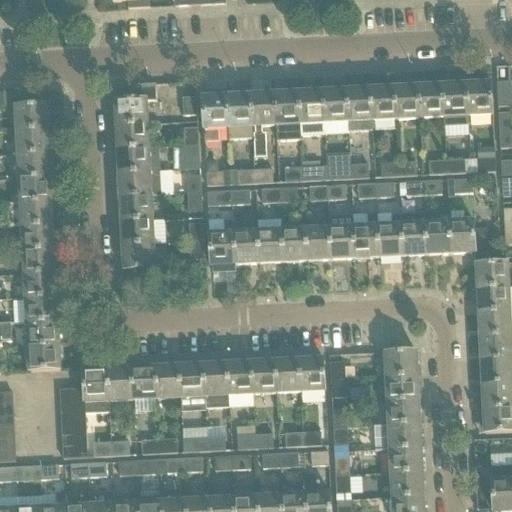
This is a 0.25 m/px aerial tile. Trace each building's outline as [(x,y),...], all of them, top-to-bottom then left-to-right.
[(112,0),(113,4),(127,3),(128,11),(150,10),(149,0),(112,0)] [(186,0),(173,0),(174,8),(187,8),(186,0)] [(476,85),(467,86),(469,119),(493,118),(492,89),(491,85),(491,79),(476,79),(476,85)] [(452,87),(443,87),(443,89),(445,120),(445,127),(445,129),(469,128),(469,126),(469,119),(467,86),(453,86),(453,84),(452,84),(452,87)] [(511,84),(497,84),(498,109),(511,108),(511,97),(511,84)] [(115,119),(116,128),(147,126),(146,102),(156,101),(155,85),(135,87),(121,103),(115,103),(115,118),(113,118),(113,119),(115,119)] [(428,88),(419,88),(420,122),(445,120),(443,87),(429,88),(429,85),(428,85),(428,88)] [(404,89),(395,89),(396,123),(420,122),(419,88),(405,89),(405,86),(404,86),(404,89)] [(380,90),(371,91),(372,124),(396,123),(395,89),(381,90),(381,88),(380,88),(380,90)] [(356,91),(347,92),(349,134),(373,133),(372,124),(371,91),(357,91),(357,89),(356,89),(356,91)] [(331,93),(323,93),(325,137),(349,136),(349,134),(347,92),(332,93),(332,90),(331,90),(331,93)] [(211,99),(202,99),(203,119),(203,132),(204,144),(216,143),(219,143),(218,131),(228,131),(226,98),(226,92),(211,93),(211,99)] [(283,95),(275,96),(276,128),(277,144),(301,143),(299,94),(284,95),(284,92),(283,93),(283,95)] [(307,94),(299,94),(301,138),(325,137),(323,93),(308,94),(308,92),(307,92),(307,94)] [(259,96),(250,97),(252,130),(255,129),(255,136),(254,136),(255,160),(267,160),(265,136),(262,136),(262,129),(276,128),(275,96),(260,96),(260,94),(259,94),(259,96)] [(235,98),(226,98),(228,131),(229,139),(229,142),(253,141),(253,138),(252,130),(250,97),(236,98),(236,95),(235,95),(235,98)] [(182,100),(183,118),(197,117),(196,99),(182,100)] [(15,109),(16,133),(47,131),(47,118),(49,118),(49,116),(47,116),(46,107),(15,109)] [(511,115),(499,116),(500,134),(511,133),(511,115)] [(116,143),(117,152),(149,150),(147,126),(116,128),(117,142),(114,142),(114,143),(116,143)] [(183,131),(184,149),(199,148),(198,130),(183,131)] [(16,133),(17,157),(49,155),(48,142),(51,141),(51,140),(48,141),(47,131),(16,133)] [(511,133),(500,134),(500,152),(511,151),(511,133)] [(199,148),(184,149),(185,167),(200,166),(199,148)] [(118,165),(115,166),(115,167),(118,166),(118,176),(150,174),(160,174),(159,150),(149,150),(117,152),(118,165)] [(17,157),(19,181),(50,179),(49,166),(52,165),(52,164),(49,164),(49,155),(17,157)] [(496,175),(495,162),(477,163),(478,176),(496,175)] [(214,163),(206,164),(207,175),(218,174),(217,166),(214,163)] [(447,178),(447,163),(429,164),(430,179),(447,178)] [(465,163),(447,163),(447,178),(466,177),(465,163)] [(511,163),(501,164),(502,182),(511,181),(511,163)] [(417,165),(399,166),(399,181),(418,180),(417,165)] [(399,181),(399,166),(381,167),(382,182),(399,181)] [(369,168),(351,169),(351,183),(370,182),(369,168)] [(351,183),(351,169),(333,169),(334,184),(351,183)] [(321,170),(302,171),(303,185),(322,184),(321,170)] [(303,185),(302,171),(285,172),(286,186),(303,185)] [(273,172),(254,173),(255,187),(274,186),(273,172)] [(255,187),(254,173),(237,174),(238,188),(255,187)] [(119,190),(117,190),(117,191),(119,191),(119,200),(151,198),(162,198),(160,174),(150,174),(118,176),(119,190)] [(224,175),(206,175),(207,190),(225,189),(224,175)] [(186,179),(187,196),(201,196),(200,178),(186,179)] [(19,181),(20,205),(51,203),(51,190),(53,189),(53,188),(51,188),(50,179),(19,181)] [(511,181),(502,182),(503,200),(511,199),(511,181)] [(473,182),(454,183),(455,183),(455,184),(455,197),(473,196),(473,182)] [(441,184),(423,185),(424,198),(441,198),(441,184)] [(424,198),(423,185),(407,185),(407,199),(424,198)] [(376,201),(375,187),(358,188),(359,202),(376,201)] [(392,187),(375,187),(376,201),(393,201),(392,187)] [(345,188),(327,189),(328,203),(345,202),(345,188)] [(328,203),(327,189),(311,190),(311,203),(328,203)] [(297,191),(279,192),(280,205),(297,205),(297,191)] [(280,205),(279,192),(262,192),(263,206),(280,205)] [(250,193),(232,194),(233,208),(250,207),(250,193)] [(232,194),(214,195),(215,209),(233,208),(232,194)] [(201,196),(187,196),(188,214),(202,214),(201,196)] [(120,215),(121,224),(152,222),(151,198),(119,200),(120,214),(118,214),(118,215),(120,215)] [(20,205),(21,229),(53,227),(52,213),(55,213),(55,212),(52,212),(51,203),(20,205)] [(511,211),(503,212),(504,230),(511,229),(511,211)] [(449,214),(449,223),(451,256),(476,254),(474,222),(464,222),(464,214),(449,214)] [(425,217),(401,218),(403,258),(417,257),(417,260),(418,260),(418,257),(427,257),(425,224),(425,217)] [(369,227),(353,228),(355,260),(369,260),(369,262),(370,262),(370,260),(379,259),(377,227),(377,218),(369,218),(369,227)] [(377,227),(379,259),(393,259),(393,261),(394,261),(394,258),(403,258),(401,218),(393,218),(393,226),(377,227)] [(121,239),(122,248),(154,246),(152,222),(121,224),(121,238),(119,238),(119,239),(121,239)] [(210,234),(208,235),(209,247),(210,267),(211,267),(211,273),(227,272),(227,270),(235,269),(235,266),(233,233),(233,223),(224,224),(224,222),(209,222),(210,234)] [(449,223),(425,224),(427,257),(441,256),(441,259),(442,259),(442,256),(451,256),(449,223)] [(188,227),(189,244),(204,244),(203,226),(188,227)] [(21,229),(23,253),(54,251),(53,238),(56,238),(56,237),(53,237),(53,227),(21,229)] [(353,228),(329,229),(331,261),(345,261),(345,263),(346,263),(346,261),(355,260),(353,228)] [(329,229),(305,230),(307,263),(321,262),(321,264),(322,264),(322,262),(331,261),(329,229)] [(305,230),(281,231),(283,264),(297,263),(297,266),(298,265),(298,263),(307,263),(305,230)] [(281,231),(257,232),(259,265),(273,264),(273,267),(274,267),(274,264),(283,264),(281,231)] [(485,231),(475,232),(476,249),(486,249),(485,231)] [(257,232),(233,233),(235,266),(249,266),(249,268),(250,268),(250,265),(259,265),(257,232)] [(204,244),(189,244),(190,262),(205,262),(204,244)] [(154,246),(122,248),(123,262),(120,262),(120,263),(123,263),(123,272),(155,271),(154,246)] [(23,253),(24,277),(55,275),(55,267),(59,267),(59,253),(54,254),(54,251),(23,253)] [(492,255),(479,256),(480,265),(493,265),(492,255)] [(477,281),(477,291),(509,289),(508,265),(476,266),(477,280),(474,280),(474,282),(477,281)] [(24,277),(25,301),(56,299),(56,287),(58,286),(58,285),(56,285),(55,275),(24,277)] [(478,305),(478,315),(510,313),(509,289),(477,291),(478,304),(475,304),(475,306),(478,305)] [(25,301),(26,325),(58,323),(57,310),(60,310),(60,309),(57,309),(56,299),(25,301)] [(479,329),(480,339),(511,337),(510,313),(478,315),(479,328),(477,328),(477,330),(479,329)] [(26,325),(28,349),(59,347),(59,334),(61,334),(61,333),(58,333),(58,323),(26,325)] [(0,326),(0,345),(11,344),(10,326),(0,326)] [(480,354),(481,363),(511,361),(511,349),(511,337),(480,339),(480,352),(478,353),(478,354),(480,354)] [(59,347),(28,349),(29,373),(61,371),(60,358),(62,358),(62,357),(60,357),(59,347)] [(384,355),(386,379),(417,378),(417,364),(419,364),(419,363),(416,363),(416,353),(384,355)] [(298,362),(300,395),(325,394),(323,360),(309,361),(309,358),(307,358),(308,361),(298,362)] [(274,363),(276,396),(300,395),(298,362),(285,362),(284,360),(283,360),(283,362),(274,363)] [(251,364),(252,398),(276,396),(274,363),(261,364),(261,361),(260,361),(260,364),(251,364)] [(482,378),(482,387),(511,385),(511,361),(481,363),(481,376),(479,376),(479,378),(482,378)] [(227,365),(228,399),(252,398),(251,364),(237,365),(237,362),(236,362),(236,365),(227,365)] [(212,366),(203,367),(204,400),(205,400),(206,411),(229,410),(229,408),(228,399),(227,365),(213,366),(213,363),(212,363),(212,366)] [(188,367),(179,368),(181,401),(181,414),(206,412),(206,411),(205,400),(204,400),(203,367),(189,367),(189,365),(188,365),(188,367)] [(344,365),(329,365),(330,382),(345,381),(344,365)] [(155,369),(157,403),(181,401),(179,368),(165,369),(165,366),(164,366),(164,369),(155,369)] [(131,370),(133,404),(157,403),(155,369),(141,370),(141,367),(140,367),(140,370),(131,370)] [(107,372),(109,405),(133,404),(131,370),(117,371),(117,368),(115,368),(116,371),(107,372)] [(83,373),(82,373),(83,389),(84,389),(84,391),(85,401),(85,412),(85,415),(85,417),(109,415),(109,414),(109,405),(107,372),(93,372),(93,370),(92,370),(92,373),(83,373)] [(386,379),(387,403),(418,402),(418,388),(420,388),(420,387),(418,387),(417,378),(386,379)] [(345,381),(330,382),(331,400),(331,401),(345,401),(345,399),(345,381)] [(511,385),(482,387),(476,387),(477,403),(483,403),(483,411),(511,409),(511,385)] [(84,391),(60,392),(60,402),(85,401),(84,391)] [(12,394),(0,394),(0,405),(13,405),(12,394)] [(85,401),(60,402),(61,414),(85,412),(85,401)] [(387,403),(388,427),(420,426),(419,412),(422,412),(422,411),(419,411),(418,402),(387,403)] [(13,405),(0,405),(0,417),(14,416),(13,405)] [(511,409),(483,411),(477,411),(478,426),(484,426),(484,435),(511,433),(511,409)] [(85,412),(61,414),(61,425),(86,424),(85,417),(85,415),(85,412)] [(346,413),(332,413),(333,430),(347,429),(346,413)] [(14,416),(0,417),(0,428),(14,428),(14,416)] [(86,424),(61,425),(62,437),(86,436),(86,424)] [(388,427),(389,451),(421,450),(420,436),(423,436),(423,435),(420,435),(420,426),(388,427)] [(14,428),(0,428),(0,440),(15,440),(14,428)] [(347,429),(333,430),(334,449),(348,448),(347,429)] [(321,435),(303,436),(304,450),(322,449),(321,435)] [(86,436),(62,437),(62,448),(87,447),(86,436)] [(303,436),(285,437),(286,451),(304,450),(303,436)] [(273,437),(255,438),(256,452),(273,451),(273,437)] [(255,438),(237,439),(238,453),(256,452),(255,438)] [(225,439),(207,440),(208,455),(226,454),(225,439)] [(15,440),(0,440),(0,452),(15,451),(15,440)] [(207,440),(190,441),(190,456),(208,455),(207,440)] [(177,442),(159,443),(160,457),(178,456),(177,442)] [(159,443),(141,444),(142,458),(160,457),(159,443)] [(129,444),(111,445),(112,460),(130,459),(129,444)] [(111,445),(93,446),(94,460),(112,460),(111,445)] [(87,447),(62,448),(63,460),(63,462),(88,461),(87,447)] [(389,451),(390,475),(422,474),(421,460),(424,460),(424,459),(421,459),(421,450),(389,451)] [(15,451),(0,452),(0,465),(16,464),(16,463),(15,451)] [(330,469),(329,455),(311,455),(312,469),(330,469)] [(298,456),(280,457),(281,471),(299,470),(298,456)] [(280,457),(262,458),(263,472),(281,471),(280,457)] [(348,457),(334,458),(335,478),(349,477),(348,457)] [(250,458),(232,459),(233,473),(251,472),(250,458)] [(232,459),(214,460),(215,474),(233,473),(232,459)] [(202,461),(184,462),(185,476),(203,475),(202,461)] [(184,462),(166,463),(167,477),(185,476),(184,462)] [(154,463),(136,464),(137,478),(155,477),(154,463)] [(136,464),(118,465),(119,479),(137,478),(136,464)] [(88,466),(71,467),(71,468),(71,481),(89,481),(88,466)] [(106,466),(88,467),(89,481),(107,480),(106,466)] [(491,471),(475,472),(476,492),(477,511),(492,511),(511,511),(511,468),(491,470),(491,471)] [(41,469),(23,470),(23,484),(41,483),(41,469)] [(57,469),(41,469),(41,483),(58,482),(57,469)] [(11,471),(0,471),(0,484),(11,484),(11,471)] [(390,475),(392,499),(423,498),(422,484),(425,484),(425,483),(422,483),(422,474),(390,475)] [(349,477),(335,478),(336,495),(350,495),(349,477)] [(296,494),(282,494),(282,497),(282,511),(306,511),(306,496),(305,485),(295,485),(296,494)] [(331,511),(330,494),(306,496),(306,511),(331,511)] [(114,495),(90,496),(90,506),(90,511),(114,511),(114,505),(114,495)] [(57,508),(43,509),(42,511),(66,511),(67,507),(66,497),(56,498),(57,508)] [(282,511),(282,497),(258,498),(258,511),(282,511)] [(258,511),(258,498),(234,499),(234,511),(258,511)] [(423,498),(392,499),(392,511),(423,511),(424,508),(426,508),(426,507),(424,507),(423,498)] [(162,499),(138,500),(138,504),(138,511),(162,511),(162,503),(162,499)] [(234,511),(234,499),(210,500),(210,511),(234,511)] [(18,500),(0,500),(0,511),(18,511),(19,510),(18,500)] [(210,511),(210,500),(186,502),(186,511),(210,511)] [(186,511),(186,502),(162,503),(162,511),(186,511)] [(351,503),(337,503),(337,508),(337,511),(351,511),(351,507),(351,503)]
